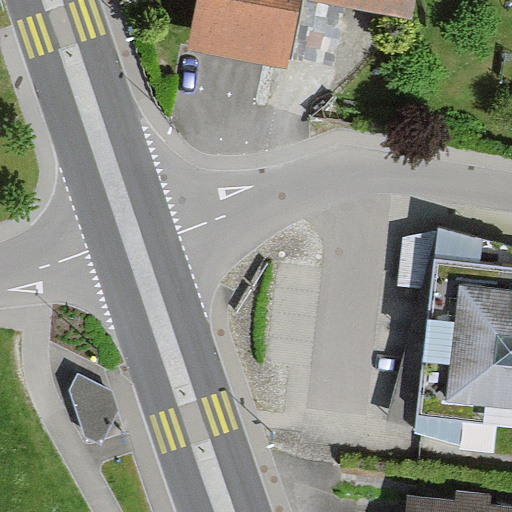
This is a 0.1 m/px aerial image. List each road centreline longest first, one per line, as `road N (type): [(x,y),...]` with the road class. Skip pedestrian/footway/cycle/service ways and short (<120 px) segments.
road 1 (residential): [(511,188),(357,175),(129,240)]
road 2 (secondary): [(129,240),(228,511)]
road 3 (secondary): [(46,0),(129,240)]
road 4 (residential): [(0,273),(129,240)]
